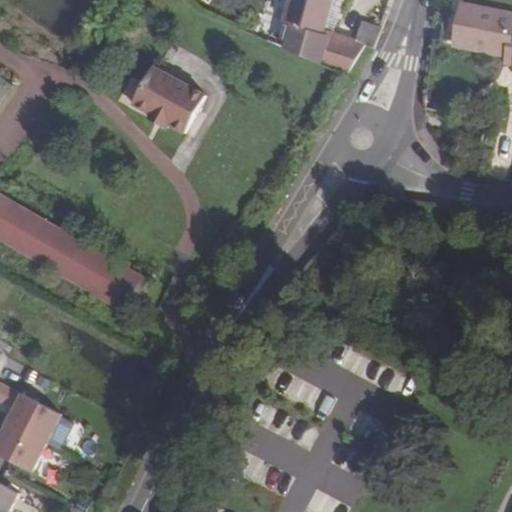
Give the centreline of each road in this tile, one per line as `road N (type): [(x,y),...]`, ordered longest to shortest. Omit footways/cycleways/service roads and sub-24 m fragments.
road 1 (tertiary): [(331,142),(231,328)]
road 2 (tertiary): [(231,328),(363,171)]
road 3 (tertiary): [(141,511),(231,328)]
